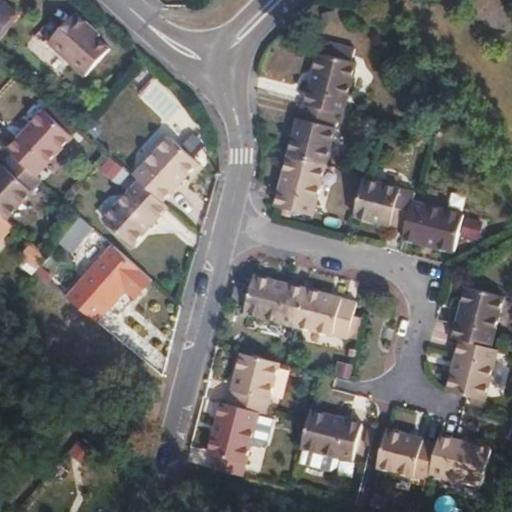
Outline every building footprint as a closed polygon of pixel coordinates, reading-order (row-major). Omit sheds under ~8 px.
[(79,25),(82,21),(68,8),(41,36),(84,78),(109,52),(88,33),(79,25)] [(0,31),(10,21),(0,12),(0,31)] [(92,30),(82,21),(79,25),(88,33),(92,30)] [(334,45),(330,58),(337,60),(341,47),(334,45)] [(323,56),(309,106),(340,114),(347,115),(361,65),(355,63),(358,51),(341,47),(337,60),(330,58),(323,56)] [(309,106),(304,104),(291,155),(328,165),(340,114),(309,106)] [(46,114),(10,151),(16,156),(37,176),(72,139),(46,114)] [(136,176),(141,181),(164,202),(199,164),(172,138),(136,176)] [(291,155),(278,207),(315,216),(328,165),(291,155)] [(37,176),(16,156),(0,173),(0,213),(3,216),(9,222),(44,182),(37,176)] [(413,201),(416,192),(365,178),(355,216),(406,229),(413,201)] [(133,246),(169,207),(164,202),(141,181),(105,220),(133,246)] [(465,215),(413,201),(406,229),(404,237),(456,251),(465,215)] [(93,231),(79,219),(59,243),(73,255),(93,231)] [(136,299),(152,280),(115,247),(70,300),(98,323),(126,291),(136,299)] [(247,314),(297,327),(306,291),(256,278),(247,314)] [(468,288),(455,339),(462,340),(492,348),(505,298),(468,288)] [(306,291),(297,327),(298,327),(349,341),(358,305),(306,291)] [(486,401),(500,350),(492,348),(462,340),(449,392),(465,396),(486,401)] [(231,405),(260,413),(269,415),(281,363),(245,354),(231,405)] [(231,405),(224,403),(211,455),(247,465),(260,413),(231,405)] [(312,412),(302,449),(354,463),(364,426),(312,412)] [(387,432),(378,468),(429,482),(432,473),(439,445),(387,432)] [(439,445),(432,473),(484,486),(493,450),(441,436),(439,445)] [(85,469),(99,455),(83,438),(69,451),(85,469)]
